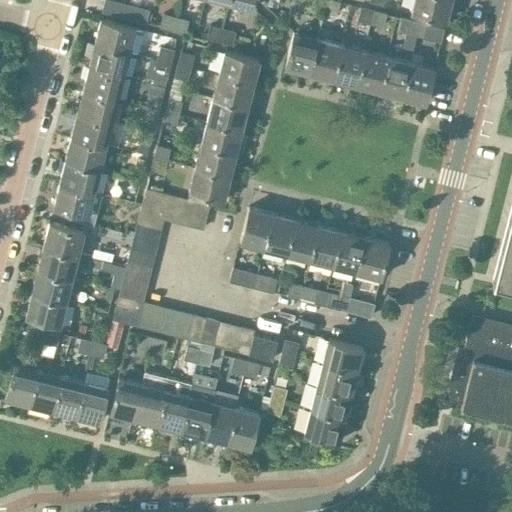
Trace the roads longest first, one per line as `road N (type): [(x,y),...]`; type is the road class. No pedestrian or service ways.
road 1 (tertiary): [(276,511),(312,510),(360,485),(384,457),(490,27)]
road 2 (unknown): [(408,354),(169,286),(168,241)]
road 3 (residential): [(0,236),(51,28)]
